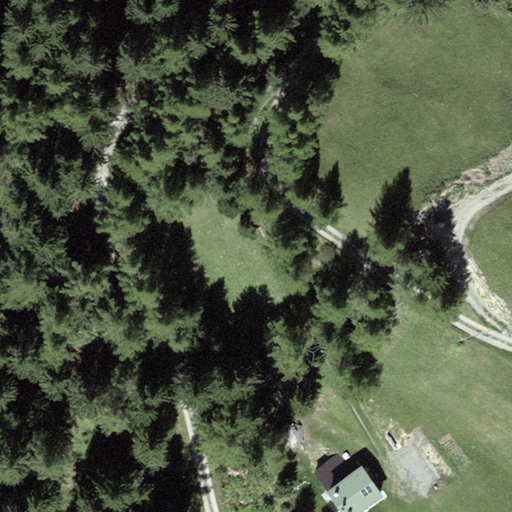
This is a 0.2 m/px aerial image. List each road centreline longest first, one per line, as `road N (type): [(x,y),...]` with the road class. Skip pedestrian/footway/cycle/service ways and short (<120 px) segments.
road 1 (track): [(267,0),(125,121),(107,165),(109,240),(124,282),(184,382),(211,511)]
road 2 (track): [(511,343),(368,262),(273,179),(267,145),(282,95),(340,0)]
